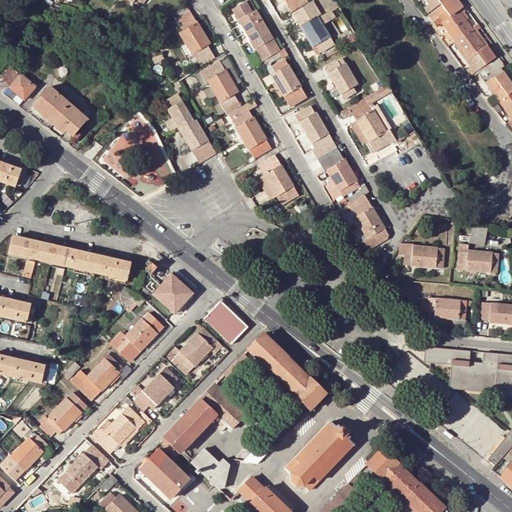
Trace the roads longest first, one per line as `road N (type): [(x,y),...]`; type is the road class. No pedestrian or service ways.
road 1 (residential): [(221,280),(8,511)]
road 2 (residential): [(159,511),(124,477),(125,464),(267,317)]
road 3 (residential): [(399,224),(260,0)]
road 4 (residential): [(201,4),(334,223)]
road 5 (residential): [(406,0),(510,145),(501,207)]
road 6 (secondary): [(310,352),(334,381),(461,470)]
road 7 (secondary): [(461,470),(402,413),(310,352)]
road 8 (residential): [(374,270),(417,329),(438,339),(511,346)]
road 9 (residential): [(187,254),(236,216),(292,240),(334,223)]
road 10 (secondary): [(64,159),(187,254)]
road 11 (residential): [(9,220),(118,246),(134,242)]
